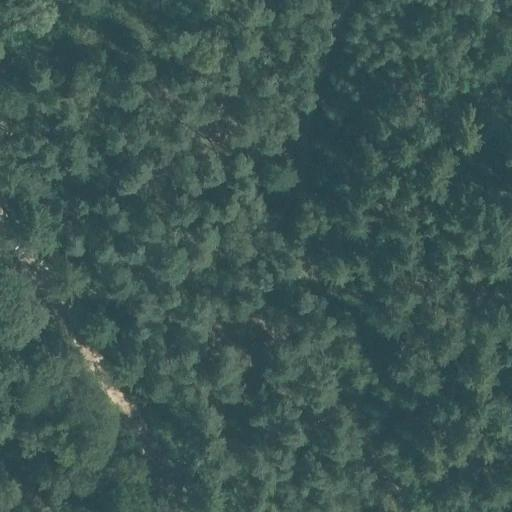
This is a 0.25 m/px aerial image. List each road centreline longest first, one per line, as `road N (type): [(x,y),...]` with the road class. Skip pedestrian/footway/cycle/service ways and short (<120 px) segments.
road 1 (unknown): [(411,511),(335,340),(314,232),(314,163),(353,0)]
road 2 (track): [(190,511),(0,213)]
